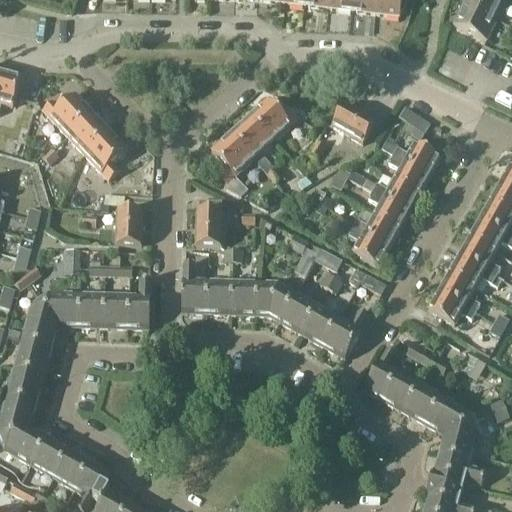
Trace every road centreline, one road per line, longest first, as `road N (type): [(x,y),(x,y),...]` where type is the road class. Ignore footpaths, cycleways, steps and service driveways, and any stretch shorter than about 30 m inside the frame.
road 1 (residential): [(188,511),(65,419),(81,355),(146,357),(169,338)]
road 2 (residential): [(348,393),(488,125)]
road 3 (residential): [(70,60),(114,33),(246,36),(282,52)]
road 4 (residential): [(169,338),(264,343),(348,393)]
road 5 (residential): [(169,338),(171,165)]
road 6 (residential): [(171,165),(282,52)]
road 7 (residential): [(171,165),(70,60)]
road 8 (residential): [(282,52),(363,59),(415,84)]
